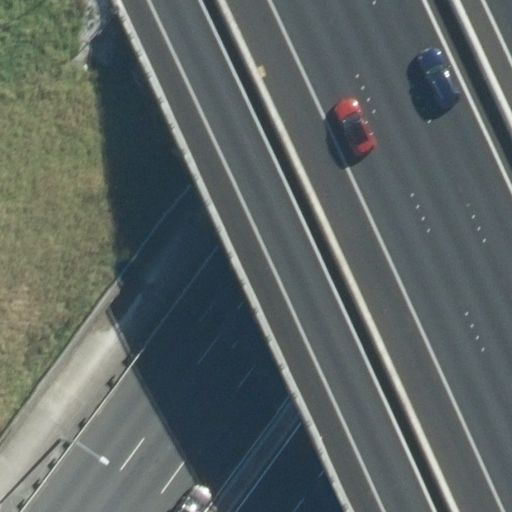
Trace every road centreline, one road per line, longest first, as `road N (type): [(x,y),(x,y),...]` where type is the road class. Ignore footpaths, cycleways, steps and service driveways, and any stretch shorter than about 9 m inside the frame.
road 1 (primary): [(127,511),(279,283),(500,0)]
road 2 (motorway): [(408,511),(177,0)]
road 3 (motorway): [(511,328),(361,0)]
road 4 (primary): [(511,233),(457,296),(307,511)]
